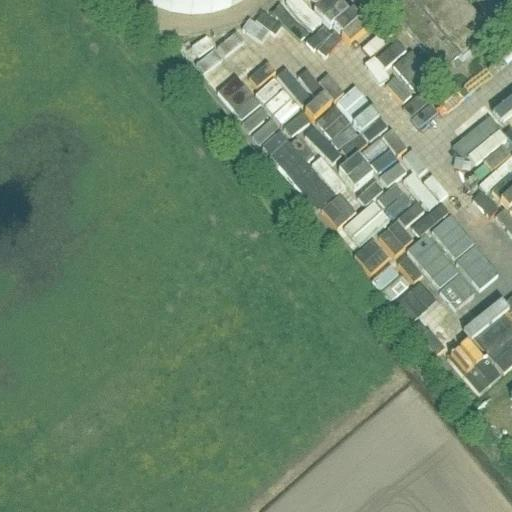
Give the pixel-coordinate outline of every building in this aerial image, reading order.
[(132,0),(136,3),(141,6),(146,8),(150,11),(156,13),(161,15),(166,16),(172,18),(177,19),(183,19),(188,19),(194,19),(199,19),(205,19),(210,18),(216,16),(221,15),(226,13),(231,11),(236,8),(241,6),(246,3),(249,0),(132,0)] [(274,41),(303,27),(290,0),(281,0),(260,10),(274,41)] [(381,8),(411,43),(440,78),(457,63),(463,70),(492,45),(453,0),(352,0),(368,19),(381,8)] [(361,123),(353,128),(366,148),(374,143),(361,123)] [(278,158),(299,147),(290,130),(269,140),(278,158)] [(340,215),(358,205),(352,193),(333,204),(340,215)] [(493,306),(497,315),(511,307),(507,298),(493,306)] [(481,373),(447,323),(431,335),(424,326),(435,318),(426,305),(407,318),(458,389),(481,373)] [(511,316),(497,327),(505,339),(511,334),(511,316)]
